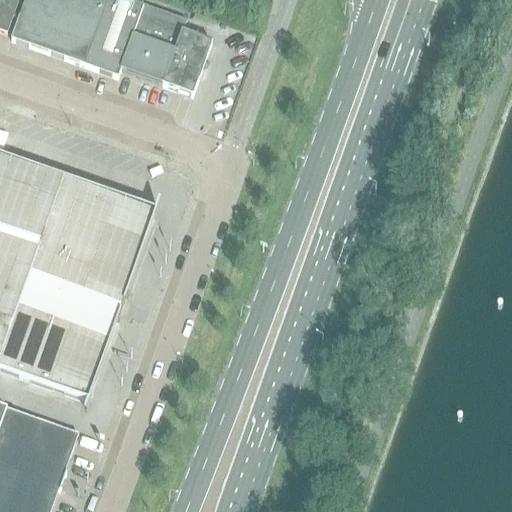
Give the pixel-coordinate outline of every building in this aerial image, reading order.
[(0,0),(0,34),(7,37),(19,0),(0,0)] [(84,69),(108,0),(25,0),(10,42),(84,69)] [(143,7),(122,0),(108,0),(84,69),(117,80),(119,73),(193,99),(212,45),(182,35),(187,22),(143,7)] [(0,372),(87,403),(154,214),(0,159),(0,372)] [(52,511),(79,437),(0,409),(0,511),(52,511)]
